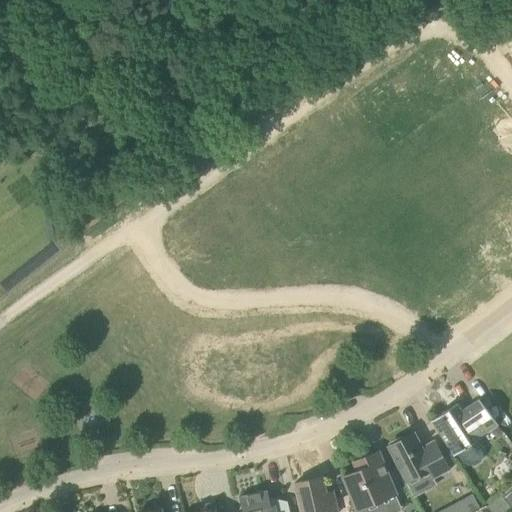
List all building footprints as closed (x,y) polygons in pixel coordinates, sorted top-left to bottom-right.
[(375,94),(360,105),(391,147),(405,136),(399,128),(419,114),(392,76),(372,90),(375,94)] [(481,154),(452,175),(465,192),(494,171),(481,154)] [(494,171),(465,192),(477,210),(507,189),(494,171)] [(511,196),(507,189),(477,210),(490,227),(511,211),(511,196)] [(218,200),(169,236),(189,263),(219,240),(225,249),(244,236),(218,200)] [(511,211),(490,227),(503,245),(511,238),(511,211)] [(305,258),(304,279),(312,279),(312,281),(338,282),(341,215),(331,217),(330,241),(314,240),(313,258),(305,258)] [(341,215),(338,282),(363,283),(363,279),(371,280),(372,262),(364,261),(365,244),(349,243),(350,215),(341,215)] [(511,238),(503,245),(511,257),(511,238)] [(444,275),(415,297),(437,326),(475,297),(462,280),(475,270),(457,247),(436,264),(444,275)] [(453,455),(457,453),(462,460),(467,464),(475,464),(481,460),(483,454),(481,447),(476,440),(480,437),(479,436),(498,424),(482,403),(479,405),(465,414),(457,403),(431,420),(453,455)] [(425,451),(415,432),(401,439),(402,441),(391,447),(390,445),(387,447),(405,482),(431,469),(435,477),(451,469),(438,444),(425,451)] [(396,494),(378,451),(360,458),(363,467),(343,476),(357,510),(396,494)] [(337,511),(335,499),(328,501),(322,476),(295,482),(302,511),(337,511)] [(511,485),(501,495),(511,507),(511,506),(511,485)] [(277,511),(275,504),(271,505),(267,490),(239,496),(243,511),(242,511),(277,511)] [(473,494),(462,499),(469,511),(479,506),(473,494)] [(492,511),(504,511),(511,507),(501,495),(487,506),(492,511)] [(199,511),(216,511),(214,502),(208,504),(207,504),(208,510),(202,511),(199,511)]
